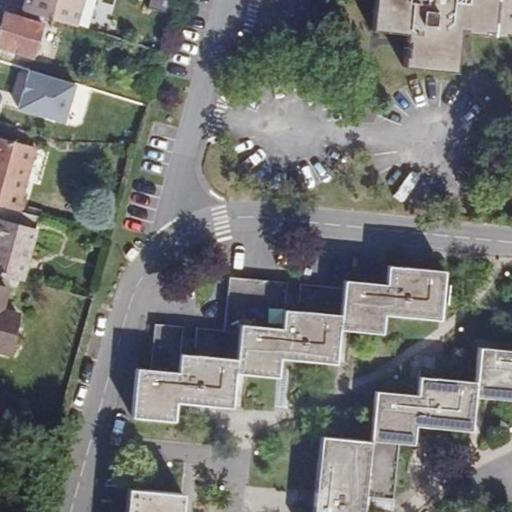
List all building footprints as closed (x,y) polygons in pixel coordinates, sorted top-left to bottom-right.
[(25,0),(22,10),(77,26),(84,0),(25,0)] [(150,0),(148,8),(174,15),(178,0),(150,0)] [(511,0),(371,0),(368,31),(404,35),(403,43),(406,44),(405,58),(401,58),(400,68),(454,73),(458,30),(463,31),(463,34),(481,36),(481,33),(490,33),(489,38),(500,39),(500,35),(511,35),(511,0)] [(4,13),(0,25),(0,46),(34,58),(44,26),(4,13)] [(44,26),(34,58),(49,63),(60,31),(44,26)] [(0,97),(0,123),(25,131),(38,88),(23,83),(22,85),(5,79),(0,97)] [(0,206),(20,211),(25,193),(23,193),(34,147),(0,137),(0,206)] [(0,274),(22,280),(38,216),(20,211),(0,206),(0,274)] [(179,431),(180,413),(238,418),(241,383),(284,387),(285,369),(340,374),(343,339),(386,342),(388,323),(444,327),(447,281),(392,276),(392,279),(383,278),(381,293),(349,290),(348,299),(306,295),(305,303),(303,322),(298,321),(299,303),(290,302),(291,294),(235,289),(230,342),(202,339),(201,348),(199,366),(192,365),(194,348),(187,347),(188,338),(161,336),(157,381),(143,380),(139,428),(179,431)] [(0,351),(8,354),(18,315),(1,310),(6,289),(0,287),(0,351)] [(306,295),(291,294),(290,302),(299,303),(305,303),(306,295)] [(202,339),(188,338),(187,347),(194,348),(201,348),(202,339)] [(381,401),(376,451),(327,446),(321,511),(368,511),(370,504),(400,507),(405,452),(417,453),(419,433),(476,438),(479,404),(511,406),(511,349),(481,346),(478,382),(420,376),(417,402),(395,402),(381,401)] [(0,420),(15,424),(17,414),(0,409),(0,420)] [(180,511),(182,495),(129,490),(126,511),(180,511)]
